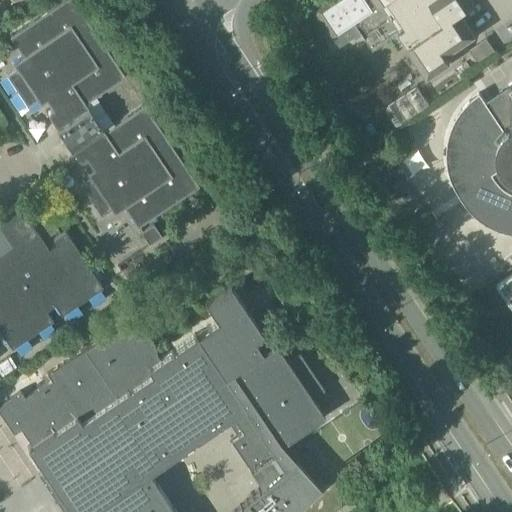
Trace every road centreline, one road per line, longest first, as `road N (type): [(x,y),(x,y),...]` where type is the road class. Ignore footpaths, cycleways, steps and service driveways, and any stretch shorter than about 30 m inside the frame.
road 1 (tertiary): [(192,28),(511,507)]
road 2 (tertiary): [(511,459),(212,16)]
